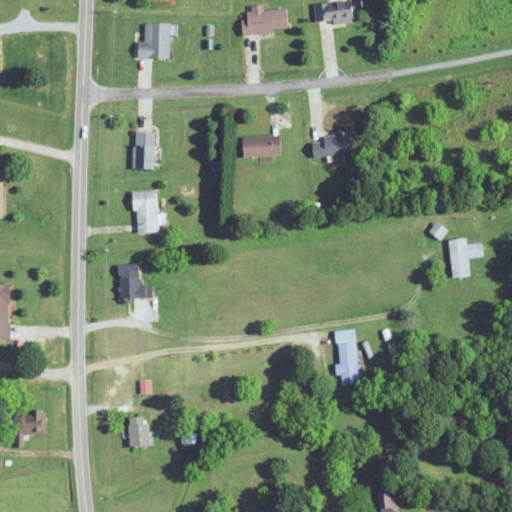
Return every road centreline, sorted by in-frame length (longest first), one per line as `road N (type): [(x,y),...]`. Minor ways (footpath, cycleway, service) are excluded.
road 1 (residential): [(88,511),(78,309),(87,0)]
road 2 (residential): [(84,94),(298,85),(511,52)]
